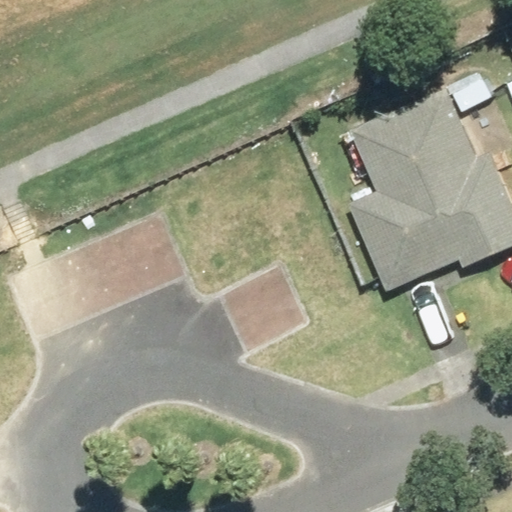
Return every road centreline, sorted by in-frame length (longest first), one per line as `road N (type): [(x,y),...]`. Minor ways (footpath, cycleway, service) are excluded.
road 1 (residential): [(73,511),(40,439),(96,389),(178,359),(236,381)]
road 2 (residential): [(236,381),(410,472)]
